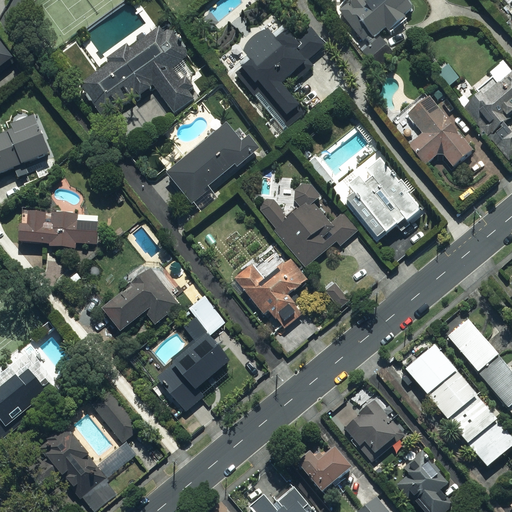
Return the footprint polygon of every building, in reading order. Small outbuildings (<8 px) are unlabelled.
[(411,10),(402,0),(355,0),(339,14),(366,45),(385,29),(389,35),(405,22),(401,18),(411,10)] [(170,35),(163,40),(158,33),(129,54),(125,49),(104,65),(107,70),(79,90),(103,123),(152,87),(173,116),(193,102),(188,94),(194,90),(186,80),(180,84),(172,73),(182,65),(179,62),(186,57),(170,35)] [(298,110),(280,88),(301,71),(304,76),(313,69),(308,63),(324,50),(310,33),(295,46),(286,35),(235,76),(249,93),(257,87),(285,121),(298,110)] [(0,72),(12,62),(0,48),(0,72)] [(446,68),(437,76),(449,89),(458,81),(446,68)] [(491,82),(476,94),(481,100),(465,113),(508,164),(511,160),(511,136),(501,123),(511,114),(511,74),(496,87),(491,82)] [(407,119),(422,137),(407,149),(424,170),(441,156),(452,170),(471,154),(428,101),(407,119)] [(32,120),(8,130),(11,135),(0,139),(0,177),(48,157),(32,120)] [(225,127),(164,177),(191,209),(205,197),(203,195),(235,168),(237,171),(258,153),(248,141),(241,146),(225,127)] [(317,157),(308,165),(329,188),(338,180),(317,157)] [(364,177),(371,186),(363,192),(357,184),(348,191),(354,199),(346,205),(375,243),(383,236),(385,239),(417,214),(379,165),(364,177)] [(343,216),(330,227),(313,207),(320,201),(311,188),(302,187),(293,194),(293,203),(301,210),(289,222),(272,202),(265,202),(260,206),(259,213),(276,232),(273,235),(304,271),(335,244),(340,249),(358,233),(343,216)] [(74,251),(74,245),(97,246),(98,217),(21,213),(20,230),(18,230),(17,246),(48,248),(48,250),(74,251)] [(262,319),(268,314),(283,332),(301,317),(286,300),(307,282),(290,262),(276,274),(279,278),(267,288),(250,269),(233,283),(262,319)] [(135,284),(136,285),(100,314),(118,336),(144,315),(154,327),(178,308),(150,273),(135,284)] [(335,286),(324,295),(340,312),(353,301),(345,292),(343,295),(335,286)] [(225,326),(200,294),(190,303),(194,308),(190,311),(196,319),(184,329),(190,337),(201,328),(203,331),(201,332),(207,340),(225,326)] [(511,375),(468,323),(447,340),(511,418),(511,375)] [(229,367),(200,334),(183,349),(187,354),(156,382),(186,416),(203,401),(197,394),(229,367)] [(511,442),(434,348),(404,373),(486,473),(511,451),(511,442)] [(0,442),(1,444),(25,423),(21,419),(49,395),(46,391),(52,386),(47,381),(39,387),(27,374),(19,382),(16,378),(0,392),(0,442)] [(366,413),(344,432),(374,468),(388,457),(383,451),(396,440),(399,443),(405,438),(395,427),(389,432),(386,428),(399,418),(380,394),(362,409),(366,413)] [(109,396),(92,410),(123,447),(140,433),(109,396)] [(43,455),(39,458),(60,483),(62,481),(81,504),(106,483),(88,461),(90,460),(71,437),(68,440),(63,434),(58,438),(56,435),(46,443),(48,445),(40,451),(43,455)] [(126,446),(97,468),(107,482),(137,459),(126,446)] [(320,498),(349,473),(329,449),(316,460),(309,451),(292,465),(320,498)] [(406,478),(396,487),(417,511),(449,511),(453,509),(441,494),(448,487),(421,456),(401,473),(406,478)] [(272,511),(263,500),(248,511),(307,511),(289,488),(273,501),(281,511),(272,511)] [(343,511),(385,511),(376,500),(363,511),(353,499),(341,509),(343,511)]
